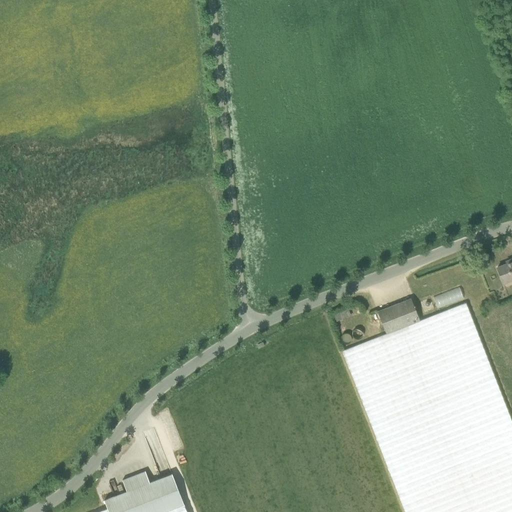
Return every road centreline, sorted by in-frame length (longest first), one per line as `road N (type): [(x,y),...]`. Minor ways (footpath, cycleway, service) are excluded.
road 1 (unclassified): [(251,328),(211,0)]
road 2 (unclassified): [(32,511),(81,478),(152,393),(251,328)]
road 3 (unclassified): [(251,328),(511,228)]
